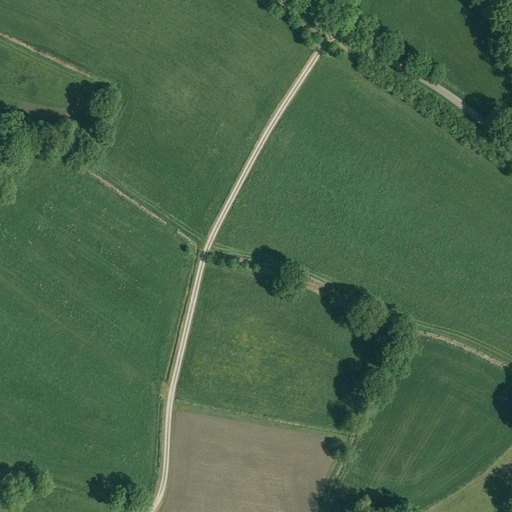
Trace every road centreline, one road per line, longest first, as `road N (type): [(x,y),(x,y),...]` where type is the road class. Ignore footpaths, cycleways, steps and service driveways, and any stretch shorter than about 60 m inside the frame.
road 1 (track): [(142,511),(159,477),(182,317),(200,254),(259,139),(338,29)]
road 2 (unclassified): [(511,148),(453,99),(286,0)]
